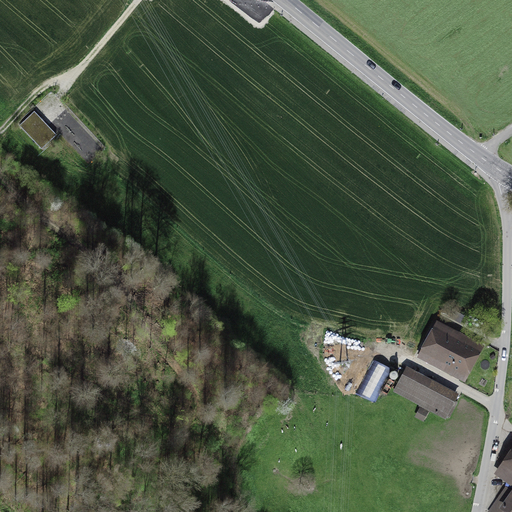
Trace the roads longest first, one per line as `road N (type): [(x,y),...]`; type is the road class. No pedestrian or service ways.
road 1 (track): [(202,408),(115,272),(0,178)]
road 2 (unclassified): [(476,511),(503,365),(510,215)]
road 3 (secondary): [(503,173),(290,0)]
road 4 (track): [(0,336),(106,407),(149,416),(202,408)]
road 5 (track): [(138,0),(79,70),(46,83),(0,130)]
